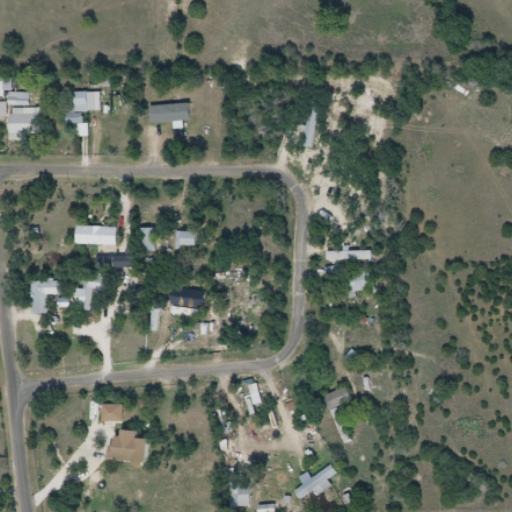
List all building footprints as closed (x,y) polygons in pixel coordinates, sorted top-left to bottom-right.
[(0,102),(0,115),(11,115),(11,104),(35,104),(35,92),(13,92),(13,102),(0,102)] [(100,111),(100,92),(79,92),(80,111),(100,111)] [(323,100),(309,98),(304,146),(318,148),(323,100)] [(200,116),(199,105),(153,107),(153,118),(200,116)] [(15,109),(15,134),(46,134),(46,109),(15,109)] [(123,226),(82,226),(82,245),(123,245),(123,226)] [(144,248),(159,248),(159,228),(144,228),(144,248)] [(180,245),(205,245),(205,231),(180,231),(180,245)] [(139,256),(120,256),(120,267),(139,267),(139,256)] [(378,270),(348,275),(347,265),(330,268),(332,282),(347,279),(350,297),(381,292),(378,270)] [(87,310),(97,310),(97,290),(111,290),(111,274),(87,274),(87,310)] [(37,314),(54,314),(54,281),(37,281),(37,314)] [(342,406),(358,400),(353,386),(328,396),(347,444),(356,441),(342,406)] [(153,462),(155,432),(128,430),(127,437),(119,436),(117,459),(153,462)] [(344,475),(338,465),(316,478),(313,472),(303,477),(308,485),(298,491),(302,498),(344,475)] [(252,507),(252,486),(234,486),(234,507),(252,507)]
